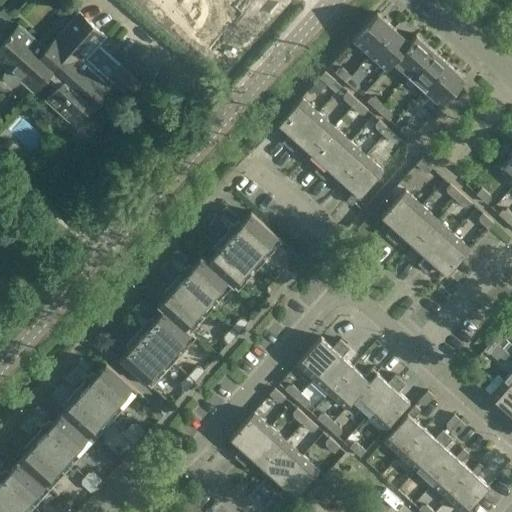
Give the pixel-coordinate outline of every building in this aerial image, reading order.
[(163,0),(201,35),(234,0),(163,0)] [(0,60),(33,90),(46,76),(45,75),(92,23),(78,12),(46,48),(19,24),(0,45),(0,60)] [(353,39),(370,54),(394,27),(377,12),(353,39)] [(45,75),(46,76),(57,86),(45,99),(68,119),(80,106),(87,112),(114,83),(85,57),(105,35),(92,23),(45,75)] [(394,27),(370,54),(386,68),(416,34),(409,41),(394,27)] [(416,34),(386,68),(386,69),(393,61),(408,75),(432,49),(416,34)] [(432,49),(408,75),(424,90),(448,63),(432,49)] [(448,63),(424,90),(441,104),(465,78),(448,63)] [(345,81),(351,75),(340,65),(335,71),(345,81)] [(330,86),(335,80),(324,70),(319,76),(330,86)] [(345,81),(356,90),(361,84),(351,75),(345,81)] [(352,106),(357,100),(347,90),(341,96),(352,106)] [(372,94),(367,100),(378,109),(383,103),(372,94)] [(301,97),(278,123),(289,134),(282,142),(287,146),(318,112),(301,97)] [(362,115),(368,109),(357,100),(352,106),(362,115)] [(383,103),(378,109),(388,119),(393,113),(383,103)] [(318,112),(287,146),(292,151),(299,142),(310,153),(334,126),(318,112)] [(384,135),(389,128),(379,119),(373,125),(384,135)] [(410,138),(415,132),(405,123),(399,129),(410,138)] [(334,126),(310,153),(321,162),(314,170),(319,175),(350,140),(334,126)] [(394,144),(400,138),(389,128),(384,135),(394,144)] [(350,140),(319,175),(324,179),(331,171),(342,181),(366,155),(350,140)] [(511,152),(503,163),(511,171),(511,152)] [(366,155),(342,181),(354,191),(346,199),(352,204),(383,169),(366,155)] [(427,173),(432,166),(421,157),(416,163),(427,173)] [(456,198),(461,192),(450,182),(445,189),(456,198)] [(481,187),(476,193),(487,202),(492,196),(481,187)] [(385,234),(390,239),(421,204),(405,189),(381,216),(392,226),(385,234)] [(511,194),(506,191),(500,204),(511,210),(511,194)] [(466,207),(471,201),(461,192),(456,198),(466,207)] [(421,204),(390,239),(395,243),(403,235),(414,245),(437,219),(421,204)] [(230,221),(236,215),(225,205),(220,211),(230,221)] [(509,222),(511,218),(511,213),(504,206),(498,213),(509,222)] [(238,290),(282,240),(250,211),(207,260),(206,260),(233,284),(232,285),(238,290)] [(493,221),(482,212),(477,218),(488,227),(493,221)] [(228,224),(217,214),(212,220),(222,230),(228,224)] [(437,219),(414,245),(425,255),(417,263),(422,268),(453,233),(437,219)] [(217,236),(222,230),(212,220),(206,226),(217,236)] [(453,233),(422,268),(427,272),(435,264),(446,274),(470,248),(453,233)] [(182,264),(187,258),(177,248),(171,254),(182,264)] [(190,332),(232,285),(233,284),(206,260),(207,260),(201,255),(157,304),(162,309),(163,309),(190,332)] [(179,267),(169,257),(163,263),(174,273),(179,267)] [(163,263),(158,269),(169,279),(174,273),(163,263)] [(272,294),(291,272),(284,267),(265,288),(272,294)] [(149,311),(139,302),(133,308),(144,317),(149,311)] [(162,309),(119,357),(151,386),(196,336),(190,332),(163,309),(162,309)] [(141,320),(131,311),(125,317),(136,326),(141,320)] [(228,342),(247,321),(241,315),(222,336),(228,342)] [(131,332),(136,326),(125,317),(120,323),(131,332)] [(492,338),(498,343),(508,333),(502,327),(492,338)] [(321,336),(297,363),(314,378),(345,343),(340,339),(332,346),(321,336)] [(492,338),(483,348),(489,354),(498,343),(492,338)] [(345,343),(314,378),(330,392),(354,365),(342,355),(349,347),(345,343)] [(91,365),(81,356),(75,362),(86,371),(91,365)] [(473,360),(464,371),(470,376),(479,366),(473,360)] [(93,440),(137,391),(105,362),(61,411),(93,440)] [(179,385),(185,390),(204,369),(198,364),(179,385)] [(83,374),(72,365),(67,371),(78,380),(83,374)] [(354,365),(330,392),(346,407),(353,399),(377,372),(372,368),(365,375),(354,365)] [(67,371),(62,377),(72,386),(78,380),(67,371)] [(377,372),(353,399),(369,413),(400,378),(395,374),(388,382),(377,372)] [(400,378),(369,413),(386,428),(409,401),(398,391),(405,383),(400,378)] [(511,384),(505,378),(490,395),(511,414),(511,384)] [(284,388),(306,407),(311,401),(290,382),(284,388)] [(280,403),(285,396),(274,387),(269,393),(280,403)] [(427,389),(418,400),(424,406),(434,395),(427,389)] [(48,413),(37,404),(32,410),(42,420),(48,413)] [(415,404),(384,439),(400,454),(424,427),(413,417),(420,409),(415,404)] [(302,423),(307,417),(296,407),(291,413),(302,423)] [(322,410),(317,417),(328,427),(334,421),(322,410)] [(50,488),(93,440),(61,411),(18,460),(50,488)] [(254,411),(230,437),(242,447),(234,456),(239,460),(271,425),(254,411)] [(40,422),(29,413),(24,419),(34,429),(40,422)] [(451,430),(460,419),(454,413),(444,424),(451,430)] [(312,432),(318,426),(307,417),(302,423),(312,432)] [(24,419),(18,425),(29,435),(34,429),(24,419)] [(456,435),(466,424),(460,419),(451,430),(456,435)] [(134,442),(144,430),(134,421),(123,433),(134,442)] [(334,421),(328,427),(338,436),(343,429),(334,421)] [(271,425),(239,460),(244,465),(252,457),(263,467),(287,440),(271,425)] [(424,427),(400,454),(416,468),(447,434),(442,429),(435,437),(424,427)] [(447,434),(416,468),(433,482),(463,448),(456,455),(445,446),(452,438),(447,434)] [(334,452),(340,445),(329,436),(323,442),(334,452)] [(287,440),(263,467),(274,476),(267,485),(272,489),(303,454),(287,440)] [(360,455),(366,449),(355,440),(349,446),(360,455)] [(463,448),(433,482),(449,497),(479,462),(472,470),(461,460),(468,452),(463,448)] [(303,454),(272,489),(277,494),(284,485),(296,496),(319,469),(303,454)] [(0,511),(28,511),(50,488),(18,460),(0,479),(0,511)] [(479,462),(449,497),(465,511),(489,485),(477,475),(484,467),(479,462)] [(90,490),(101,478),(91,469),(80,481),(90,490)] [(419,508),(423,511),(434,511),(435,511),(424,502),(419,508)]
